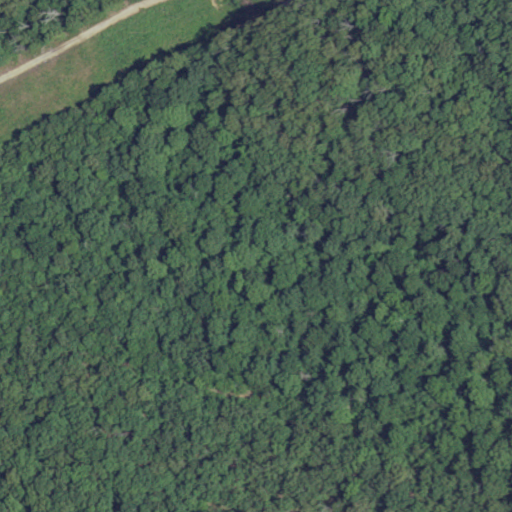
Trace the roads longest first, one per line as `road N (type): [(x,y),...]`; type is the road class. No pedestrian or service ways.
road 1 (residential): [(0,344),(126,362),(239,398)]
road 2 (residential): [(0,90),(68,61),(171,0)]
